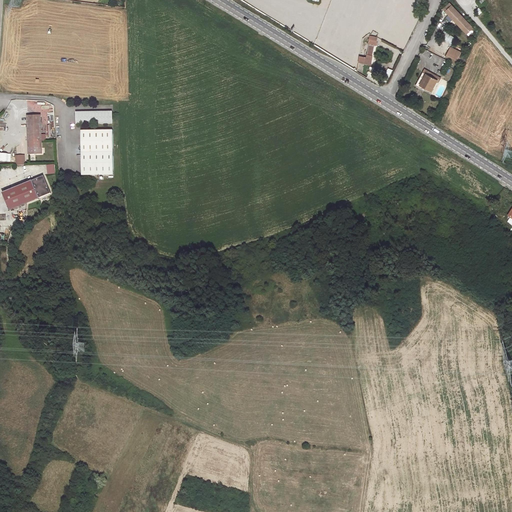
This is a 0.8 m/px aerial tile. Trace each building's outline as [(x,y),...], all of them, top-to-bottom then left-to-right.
[(473,27),(450,3),(444,9),(467,33),(473,27)] [(377,37),(370,35),(368,44),(375,45),(377,37)] [(461,53),(451,48),(446,56),(452,59),(457,62),(458,60),(459,59),(460,58),(459,57),(461,53)] [(372,55),(367,54),(366,57),(359,56),(358,62),(371,65),(373,55),(372,55)] [(448,61),(441,72),(444,74),(451,62),(448,61)] [(438,83),(441,78),(424,69),(416,85),(426,91),(427,89),(431,91),(437,82),(438,83)] [(366,77),(378,85),(380,81),(372,76),(371,77),(368,75),(366,77)] [(414,108),(419,100),(415,97),(410,105),(414,108)] [(112,112),(76,112),(76,124),(112,123),(112,112)] [(41,116),(27,116),(28,141),(42,141),(42,140),(42,135),(41,116)] [(113,130),(82,131),(82,175),(114,175),(113,130)] [(42,141),(28,141),(29,154),(42,153),(42,141)] [(24,156),(16,156),(17,165),(25,165),(24,156)] [(44,176),(2,193),(9,210),(51,193),(44,176)]
